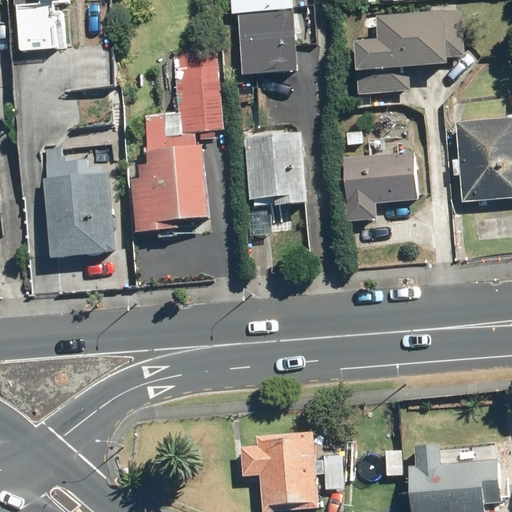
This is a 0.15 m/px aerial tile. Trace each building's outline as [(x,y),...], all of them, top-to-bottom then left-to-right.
[(230,0),(232,15),(239,14),(243,77),(301,74),(296,0),(230,0)] [(61,52),(58,9),(15,12),(18,55),(61,52)] [(355,44),(358,96),(408,92),(407,69),(451,67),(450,58),(463,57),(460,13),(373,19),(375,43),(355,44)] [(111,47),(65,49),(67,92),(113,90),(111,47)] [(171,53),(178,133),(224,130),(217,49),(171,53)] [(131,181),(136,234),(171,230),(171,224),(212,219),(204,146),(196,147),(195,135),(176,137),(174,113),(144,116),(149,166),(139,167),(140,180),(131,181)] [(511,119),(452,125),(459,205),(511,201),(511,119)] [(244,140),(251,203),(275,200),(276,208),(309,204),(301,133),(244,140)] [(41,152),(54,261),(117,254),(108,175),(103,175),(102,167),(88,168),(87,160),(60,163),(59,150),(41,152)] [(341,160),(345,224),(376,222),(375,204),(417,201),(414,155),(341,160)] [(245,209),(248,241),(265,240),(261,208),(245,209)] [(267,511),(318,509),(314,434),(257,438),(258,447),(240,448),(242,478),(260,477),(262,511),(267,511)] [(487,511),(487,505),(505,504),(502,462),(439,465),(438,447),(413,448),(414,467),(407,467),(409,511),(487,511)] [(341,491),(341,456),(322,456),(323,491),(341,491)]
